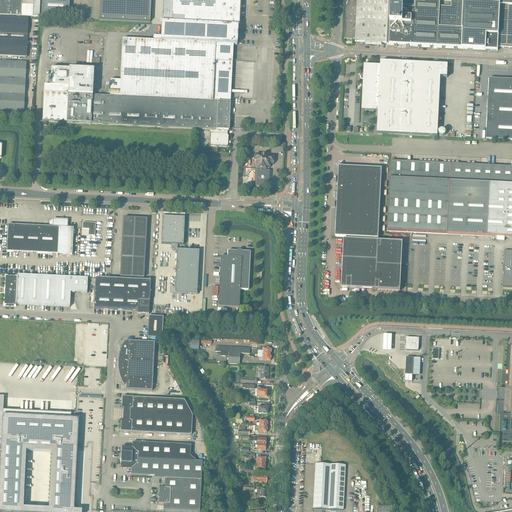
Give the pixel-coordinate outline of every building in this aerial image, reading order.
[(1,0),(1,7),(0,7),(0,15),(39,17),(39,0),(1,0)] [(69,0),(42,0),(42,17),(68,18),(69,0)] [(44,86),(42,121),(210,130),(209,146),(226,147),(228,146),(228,136),(227,135),(227,131),(228,131),(229,117),(230,118),(230,115),(229,114),(233,45),(237,45),(238,28),(239,0),(162,0),(161,36),(153,36),(153,41),(122,40),(120,81),(110,81),(109,97),(92,96),(93,71),(50,68),(50,86),(44,86)] [(99,0),(98,20),(150,22),(150,0),(99,0)] [(387,44),(388,24),(389,0),(357,0),(356,21),(353,21),(353,22),(345,22),(344,39),(355,39),(355,42),(387,44)] [(356,21),(357,0),(345,0),(345,22),(353,22),(353,21),(356,21)] [(389,0),(388,24),(387,44),(387,46),(394,46),(394,47),(397,47),(397,46),(406,47),(406,48),(409,48),(409,47),(418,47),(418,48),(421,48),(421,47),(430,48),(430,49),(433,49),(433,48),(442,48),(442,49),(445,50),(445,48),(454,49),(454,50),(457,50),(457,49),(462,49),(463,20),(464,0),(389,0)] [(511,0),(464,0),(463,20),(462,49),(497,51),(498,48),(511,48),(511,0)] [(0,17),(0,39),(27,41),(28,19),(0,17)] [(0,39),(0,55),(26,57),(27,41),(0,39)] [(90,64),(99,64),(99,58),(97,58),(97,56),(94,56),(94,58),(91,58),(90,64)] [(0,61),(0,110),(23,112),(26,63),(0,61)] [(377,133),(377,134),(438,137),(440,77),(447,78),(448,65),(426,64),(425,64),(423,64),(381,62),(381,66),(364,65),(366,65),(365,81),(364,81),(364,82),(363,82),(363,83),(364,83),(364,84),(365,84),(363,110),(362,110),(362,111),(379,111),(377,133)] [(511,80),(490,79),(488,99),(511,100),(511,80)] [(511,100),(488,99),(487,120),(511,120),(511,100)] [(486,139),(511,140),(511,120),(487,120),(486,139)] [(265,171),(265,170),(265,168),(269,169),(269,164),(273,165),(273,158),(265,157),(265,156),(260,155),(260,156),(254,156),(254,161),(256,161),(256,169),(256,170),(255,170),(254,187),(267,187),(267,188),(269,188),(270,188),(271,171),(265,171)] [(200,157),(199,158),(198,158),(198,159),(197,160),(197,161),(197,162),(197,163),(197,164),(198,165),(199,166),(200,167),(201,167),(202,167),(203,167),(204,166),(205,166),(205,165),(206,164),(207,163),(207,162),(207,161),(206,160),(206,159),(205,158),(204,158),(204,157),(203,157),(202,157),(201,157),(200,157)] [(511,169),(391,164),(387,232),(511,237),(511,169)] [(335,236),(344,237),(378,239),(381,169),(338,167),(335,236)] [(177,250),(177,245),(183,245),(184,218),(162,216),(161,244),(171,244),(171,245),(176,251),(177,251),(177,250)] [(48,227),(8,225),(7,252),(72,255),(73,228),(67,228),(68,220),(53,219),(53,221),(50,222),(50,226),(48,227)] [(83,223),(82,229),(89,229),(88,236),(95,236),(95,223),(83,223)] [(343,242),(343,259),(374,261),(375,241),(376,239),(346,237),(346,240),(344,240),(344,243),(343,242)] [(374,261),(372,290),(400,291),(403,242),(375,241),(374,261)] [(199,251),(177,250),(177,251),(175,293),(197,294),(199,251)] [(248,290),(250,254),(248,252),(241,252),(241,251),(241,250),(240,250),(238,250),(237,250),(237,251),(237,252),(228,251),(228,252),(227,257),(221,257),(218,307),(239,308),(240,290),(248,290)] [(503,287),(511,287),(511,250),(505,251),(503,287)] [(343,259),(342,279),(351,279),(351,289),(372,290),(374,261),(343,259)] [(87,293),(88,278),(17,275),(17,277),(5,277),(3,306),(16,307),(16,305),(70,307),(70,293),(87,293)] [(95,278),(94,309),(137,311),(137,314),(148,314),(150,281),(95,278)] [(342,282),(342,288),(348,288),(351,289),(351,279),(342,279),(342,282)] [(163,317),(148,316),(147,338),(162,338),(163,317)] [(392,335),(384,334),(383,347),(383,351),(391,351),(391,348),(392,335)] [(406,345),(406,350),(413,351),(418,351),(419,340),(419,338),(414,338),(406,338),(406,342),(406,345)] [(152,391),(154,344),(154,343),(128,342),(128,343),(125,343),(125,342),(124,344),(123,345),(122,347),(120,346),(120,350),(121,350),(120,352),(120,354),(119,355),(119,357),(118,359),(118,361),(118,362),(118,363),(118,366),(118,367),(118,368),(119,371),(119,373),(120,376),(120,377),(121,380),(122,382),(123,384),(124,386),(124,385),(123,385),(126,385),(126,390),(152,391)] [(499,395),(499,396),(500,396),(500,397),(501,397),(501,401),(504,401),(504,405),(503,413),(511,414),(511,416),(511,431),(511,432),(511,347),(511,348),(509,382),(510,382),(509,386),(505,386),(505,389),(501,389),(501,393),(500,393),(500,394),(499,394),(499,395)] [(240,354),(229,353),(228,364),(239,364),(240,354)] [(267,380),(268,368),(260,367),(260,380),(267,380)] [(260,390),(257,389),(256,389),(256,397),(266,397),(266,391),(260,390)] [(0,445),(1,446),(0,460),(0,511),(81,511),(82,510),(74,510),(75,484),(77,443),(78,419),(71,419),(71,413),(60,413),(14,411),(3,410),(3,396),(0,396),(0,445)] [(129,415),(192,418),(192,416),(184,400),(122,397),(121,408),(129,409),(129,415)] [(192,418),(129,415),(129,421),(121,421),(120,432),(191,435),(192,418)] [(238,427),(238,431),(236,431),(236,435),(239,435),(247,435),(249,435),(249,431),(245,431),(245,428),(238,427)] [(120,456),(120,458),(190,461),(191,445),(132,443),(132,448),(121,447),(121,456),(120,456)] [(120,458),(120,459),(120,460),(121,460),(120,469),(131,470),(131,475),(154,476),(154,478),(165,479),(201,481),(202,462),(190,461),(120,458)] [(315,464),(313,509),(343,511),(345,466),(315,464)] [(266,483),(267,477),(258,477),(259,474),(253,474),(250,474),(250,477),(252,477),(251,482),(266,483)] [(199,511),(201,481),(165,479),(164,489),(159,488),(159,495),(158,495),(158,496),(158,497),(159,498),(158,504),(163,504),(163,510),(197,511),(199,511)] [(257,490),(257,496),(260,497),(260,498),(266,498),(266,490),(257,490)]
